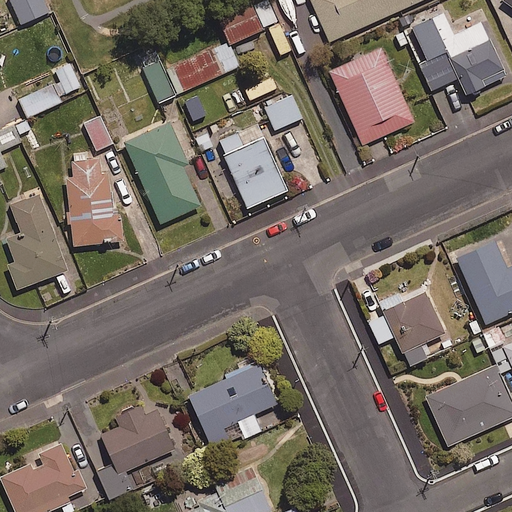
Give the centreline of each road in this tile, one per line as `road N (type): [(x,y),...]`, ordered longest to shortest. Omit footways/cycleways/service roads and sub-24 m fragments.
road 1 (residential): [(1,380),(279,255)]
road 2 (residential): [(279,255),(396,511)]
road 3 (residential): [(279,255),(511,151)]
